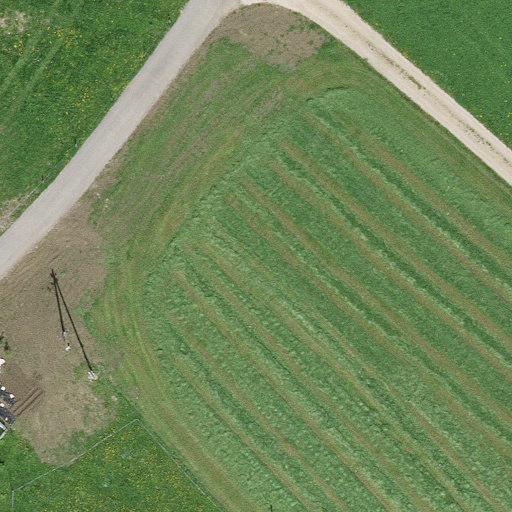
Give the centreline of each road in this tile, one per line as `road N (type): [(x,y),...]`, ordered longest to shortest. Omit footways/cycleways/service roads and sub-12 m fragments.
road 1 (track): [(207,0),(144,94),(0,253)]
road 2 (track): [(307,0),(511,169)]
